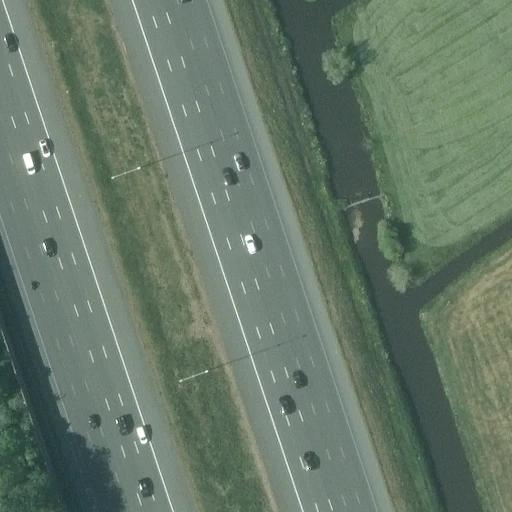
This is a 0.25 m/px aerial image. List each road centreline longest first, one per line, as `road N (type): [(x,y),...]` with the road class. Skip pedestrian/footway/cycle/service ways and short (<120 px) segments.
road 1 (motorway): [(338,511),(168,0)]
road 2 (motorway): [(0,102),(136,511)]
